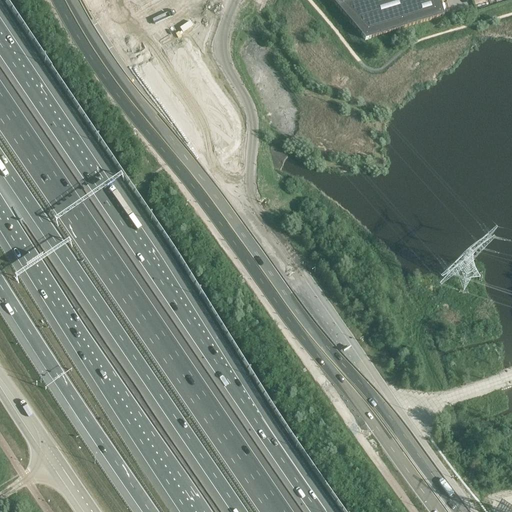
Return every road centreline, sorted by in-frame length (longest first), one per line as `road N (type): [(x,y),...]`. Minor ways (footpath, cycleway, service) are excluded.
road 1 (secondary): [(76,0),(437,511)]
road 2 (secondary): [(467,511),(128,37)]
road 3 (motorway): [(318,511),(0,43)]
road 4 (motorway): [(280,511),(0,99)]
road 5 (motorway): [(0,161),(239,511)]
road 6 (motorway): [(0,219),(187,511)]
road 7 (motorway): [(0,285),(149,511)]
